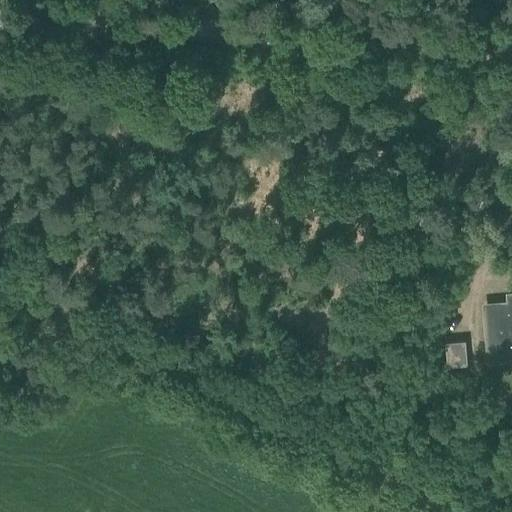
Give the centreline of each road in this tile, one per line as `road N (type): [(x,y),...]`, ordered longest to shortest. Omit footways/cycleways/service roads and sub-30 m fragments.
road 1 (tertiary): [(511,40),(0,15)]
road 2 (track): [(0,272),(430,511)]
